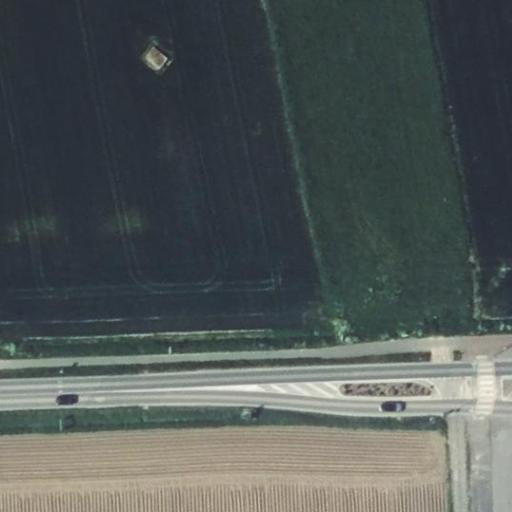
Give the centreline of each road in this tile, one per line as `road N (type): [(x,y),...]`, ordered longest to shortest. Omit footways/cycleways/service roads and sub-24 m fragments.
road 1 (tertiary): [(162,389),(334,405),(511,407)]
road 2 (tertiary): [(511,369),(162,389)]
road 3 (tertiary): [(0,395),(162,389)]
